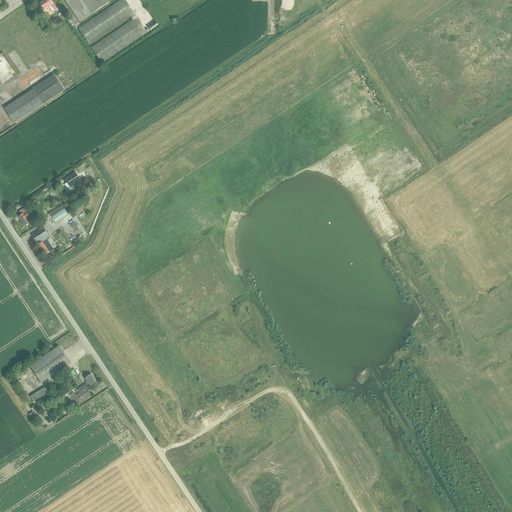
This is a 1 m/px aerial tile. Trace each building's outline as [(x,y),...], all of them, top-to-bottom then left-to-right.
[(51,6),(55,11),(57,9),(61,6),(59,2),(58,3),(55,0),(51,0),(50,0),(45,0),(39,4),(44,11),(49,7),(51,6)] [(106,0),(65,0),(80,22),(108,3),(106,0)] [(89,45),(135,14),(125,0),(120,0),(78,29),(89,45)] [(146,31),(135,14),(131,17),(133,20),(91,48),(102,64),(150,31),(148,29),(146,31)] [(33,89),(4,109),(14,124),(43,104),(64,91),(54,75),(33,89)] [(75,172),(63,180),(66,184),(64,184),(67,189),(70,188),(71,188),(75,186),(74,185),(81,181),(75,172)] [(21,215),(19,217),(25,226),(31,223),(28,219),(32,216),(26,207),(19,212),(21,215)] [(63,209),(50,218),(55,225),(65,218),(64,218),(68,215),(63,209)] [(74,222),(70,225),(75,232),(79,230),(74,222)] [(37,245),(47,239),(50,237),(43,227),(31,235),(34,239),(32,240),(33,242),(35,241),(37,245)] [(47,239),(37,245),(44,256),(49,252),(50,253),(54,250),(47,239)] [(59,347),(30,366),(41,383),(70,363),(59,347)] [(71,369),(67,371),(72,378),(76,375),(71,369)] [(73,392),(69,395),(76,405),(92,396),(87,388),(96,382),(91,374),(84,379),(86,382),(85,383),(86,384),(77,390),(79,393),(76,395),(73,392)] [(49,384),(30,397),(33,402),(53,390),(49,384)] [(33,411),(29,414),(33,421),(38,418),(33,411)]
